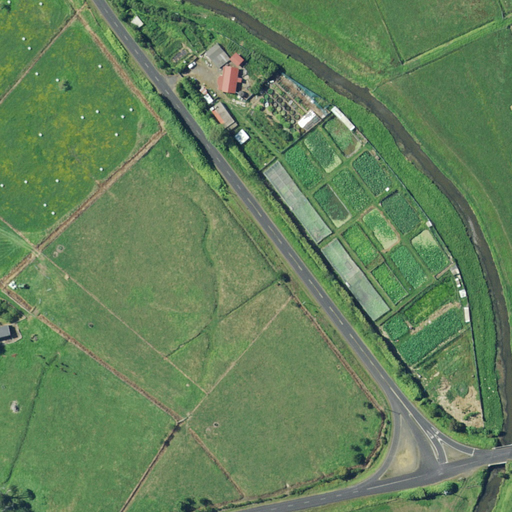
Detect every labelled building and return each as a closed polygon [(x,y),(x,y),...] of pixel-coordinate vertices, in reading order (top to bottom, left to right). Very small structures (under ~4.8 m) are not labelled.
[(231,58),(219,43),(207,53),(219,68),(231,58)] [(246,61),(239,53),(232,60),(239,67),(246,61)] [(220,86),(219,90),(224,91),(224,92),(237,93),(238,82),(243,83),(244,79),(239,78),(241,69),(226,67),(224,76),(221,76),(221,77),(220,78),(219,78),(219,79),(219,80),(218,80),(218,81),(218,82),(218,83),(218,84),(219,85),(219,86),(220,86)] [(236,121),(222,102),(212,110),(226,129),(236,121)] [(346,115),(337,107),(331,113),(333,114),(335,113),(342,120),(346,115)]
